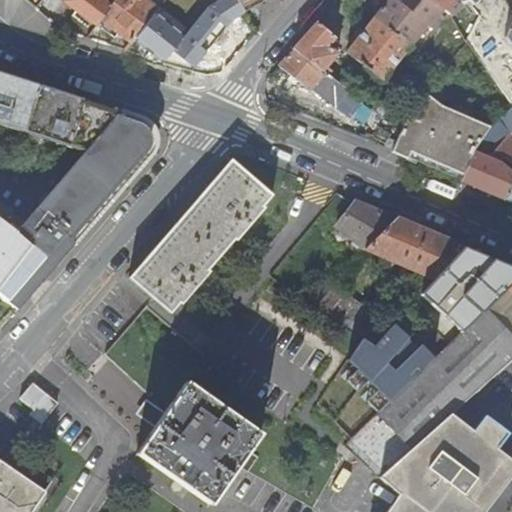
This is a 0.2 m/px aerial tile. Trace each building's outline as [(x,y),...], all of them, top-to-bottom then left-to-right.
[(64,0),(97,25),(101,20),(116,0),(64,0)] [(116,0),(101,20),(131,43),(134,39),(157,10),(145,0),(116,0)] [(235,0),(242,11),(263,0),(235,0)] [(397,0),(387,0),(374,18),(409,46),(426,25),(429,27),(445,9),(434,0),(421,0),(412,12),(397,0)] [(397,0),(412,12),(421,0),(397,0)] [(434,0),(445,9),(451,14),(464,0),(434,0)] [(498,0),(474,0),(483,11),(498,0)] [(382,81),(409,46),(374,18),(346,52),(382,81)] [(335,36),(317,21),(293,48),(332,78),(336,73),(327,66),(338,53),(328,45),(335,36)] [(141,41),(134,39),(131,43),(126,49),(138,52),(141,41)] [(338,107),(349,91),(332,78),(293,48),(278,66),(311,91),(314,88),(338,107)] [(0,295),(17,308),(153,150),(154,145),(154,141),(154,136),(153,132),(151,126),(147,122),(144,119),(0,72),(0,295)] [(411,110),(388,151),(406,159),(408,153),(464,176),(475,150),(479,143),(477,141),(491,127),(439,105),(425,91),(411,110)] [(511,108),(511,107),(491,127),(477,141),(479,143),(475,150),(502,162),(511,169),(511,108)] [(370,127),(347,116),(342,126),(364,137),(370,127)] [(511,169),(502,162),(475,150),(464,176),(461,182),(503,200),(511,190),(511,169)] [(262,206),(272,195),(231,160),(129,276),(170,312),(180,302),(182,303),(210,271),(207,269),(234,238),(236,239),(264,207),(262,206)] [(511,190),(503,200),(511,203),(511,190)] [(365,248),(366,248),(397,218),(356,201),(336,225),(365,248)] [(411,267),(434,277),(463,246),(397,218),(366,248),(399,262),(411,267)] [(511,282),(511,267),(463,246),(434,277),(418,295),(468,325),(511,282)] [(409,272),(411,267),(399,262),(397,268),(409,272)] [(388,320),(322,273),(305,298),(373,343),(388,320)] [(511,282),(468,325),(343,445),(378,475),(381,477),(453,413),(511,360),(511,335),(494,316),(509,301),(507,298),(511,293),(511,282)] [(511,335),(511,293),(507,298),(509,301),(494,316),(511,335)] [(261,433),(185,383),(165,412),(154,428),(136,455),(211,504),(239,465),(248,471),(258,458),(248,451),(261,433)] [(20,398),(33,410),(38,414),(50,399),(32,384),(20,398)] [(57,404),(50,399),(38,414),(33,410),(30,414),(41,423),(57,404)] [(154,428),(165,412),(144,399),(134,415),(154,428)] [(489,511),(511,484),(511,458),(497,448),(508,432),(485,414),(474,429),(453,413),(381,477),(399,492),(401,494),(388,511),(489,511)] [(0,511),(31,511),(46,491),(20,473),(29,460),(5,444),(0,450),(0,511)] [(388,511),(401,494),(399,492),(385,511),(388,511)]
